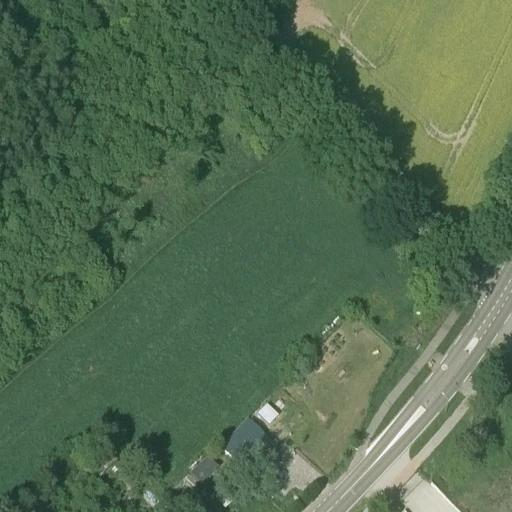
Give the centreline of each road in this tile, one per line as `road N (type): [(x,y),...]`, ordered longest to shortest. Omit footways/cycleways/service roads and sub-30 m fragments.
road 1 (track): [(226,0),(380,190),(506,294)]
road 2 (tertiary): [(326,511),(420,410),(511,281)]
